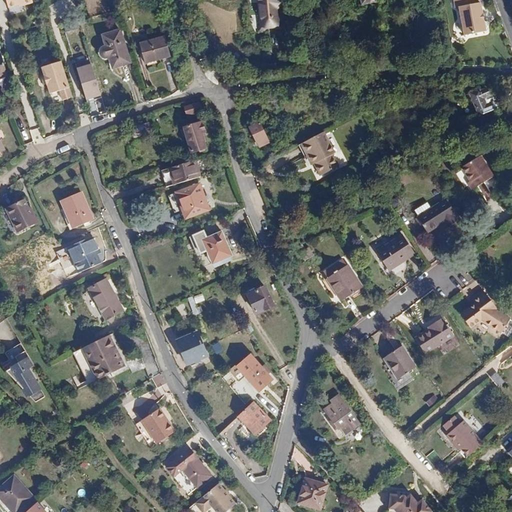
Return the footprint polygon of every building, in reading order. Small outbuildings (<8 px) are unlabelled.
[(261,0),(264,27),(278,26),(276,4),(279,4),(278,0),(261,0)] [(453,0),(454,3),(458,2),(463,31),(484,27),(479,0),(453,0)] [(128,65),(119,32),(101,37),(103,46),(101,47),(99,49),(98,52),(98,54),(99,56),(100,58),(102,59),(104,59),(105,60),(107,59),(111,70),(128,65)] [(145,64),(171,58),(165,38),(140,45),(145,64)] [(60,63),(41,69),(49,95),(59,92),(62,101),(71,98),(60,63)] [(91,63),(77,68),(87,100),(101,96),(91,63)] [(467,93),(477,116),(497,107),(495,101),(484,105),(480,97),(492,94),(490,88),(487,89),(486,88),(478,91),(477,89),(467,93)] [(495,101),(492,94),(480,97),(484,105),(495,101)] [(202,111),(199,104),(185,110),(188,116),(202,111)] [(270,140),(261,121),(251,126),(258,143),(260,142),(262,144),(270,140)] [(186,126),(184,130),(187,138),(192,153),(199,151),(200,153),(207,150),(201,134),(205,132),(203,123),(193,126),(191,124),(186,126)] [(147,124),(140,126),(130,129),(133,137),(149,132),(147,124)] [(333,154),(321,133),(299,145),(306,159),(309,158),(313,166),(316,172),(335,162),(331,155),(333,154)] [(461,168),(471,183),(475,181),(479,187),(494,178),(480,156),(461,168)] [(196,159),(170,167),(175,184),(201,176),(196,159)] [(335,162),(316,172),(319,178),(338,168),(335,162)] [(475,181),(471,183),(468,185),(472,192),(479,187),(475,181)] [(200,184),(174,193),(181,211),(183,211),(186,219),(210,210),(200,184)] [(94,218),(81,191),(61,201),(74,228),(94,218)] [(181,211),(174,193),(168,195),(175,214),(181,211)] [(456,213),(445,198),(417,217),(427,232),(443,221),(447,226),(456,220),(453,216),(456,213)] [(30,214),(24,202),(7,211),(19,235),(39,225),(33,213),(30,214)] [(204,250),(211,247),(214,245),(210,236),(207,229),(196,234),(204,250)] [(214,245),(211,247),(216,262),(232,255),(222,231),(210,236),(214,245)] [(376,252),(386,268),(397,261),(398,263),(415,252),(404,234),(376,252)] [(99,250),(92,237),(68,249),(81,274),(101,263),(95,252),(99,250)] [(314,256),(310,248),(301,254),(306,262),(314,256)] [(324,271),(328,277),(344,267),(340,261),(324,271)] [(397,261),(386,268),(387,270),(398,263),(397,261)] [(344,267),(328,277),(342,301),(361,289),(353,276),(351,278),(344,267)] [(97,299),(113,291),(108,281),(92,290),(97,299)] [(273,305),(264,286),(246,294),(255,314),(273,305)] [(470,299),(473,304),(459,314),(469,328),(479,321),(501,333),(509,319),(494,310),(495,309),(482,290),(470,299)] [(106,317),(123,309),(113,291),(97,299),(106,317)] [(196,302),(205,301),(203,293),(189,297),(193,314),(199,313),(196,302)] [(124,312),(123,309),(106,317),(108,321),(124,312)] [(452,334),(441,317),(427,326),(428,328),(415,338),(425,353),(452,334)] [(206,356),(195,333),(174,344),(184,366),(206,356)] [(100,378),(111,372),(127,363),(113,335),(85,349),(100,378)] [(215,352),(223,350),(221,342),(213,344),(215,352)] [(413,366),(399,345),(383,356),(397,377),(413,366)] [(19,362),(12,367),(28,396),(42,388),(30,367),(34,365),(26,350),(15,356),(19,362)] [(237,367),(246,377),(259,365),(251,355),(237,367)] [(259,365),(246,377),(258,392),(272,380),(259,365)] [(496,371),(491,377),(500,386),(506,381),(496,371)] [(323,410),(325,413),(337,430),(339,428),(344,434),(359,424),(338,394),(329,400),(331,404),(323,410)] [(270,420),(254,403),(238,418),(255,435),(270,420)] [(162,407),(160,409),(168,420),(169,421),(171,420),(162,407)] [(168,420),(160,409),(139,423),(154,446),(168,436),(160,427),(168,420)] [(337,430),(325,413),(321,416),(338,439),(344,434),(339,428),(337,430)] [(469,458),(484,445),(464,422),(460,425),(453,417),(442,427),(448,434),(446,436),(454,445),(456,443),(469,458)] [(160,427),(168,436),(178,430),(177,428),(175,429),(169,421),(168,420),(160,427)] [(175,475),(184,468),(186,468),(182,463),(192,456),(189,451),(168,466),(175,475)] [(186,468),(184,468),(184,469),(198,487),(209,479),(195,460),(192,456),(182,463),(186,468)] [(0,499),(10,511),(14,511),(35,495),(16,473),(0,486),(0,499)] [(319,506),(327,481),(305,474),(296,498),(319,506)] [(226,511),(236,504),(218,484),(196,503),(202,511),(204,511),(212,506),(217,511),(226,511)] [(418,504),(415,499),(411,495),(407,498),(405,496),(391,495),(390,511),(396,511),(432,511),(423,500),(421,502),(418,504)]
